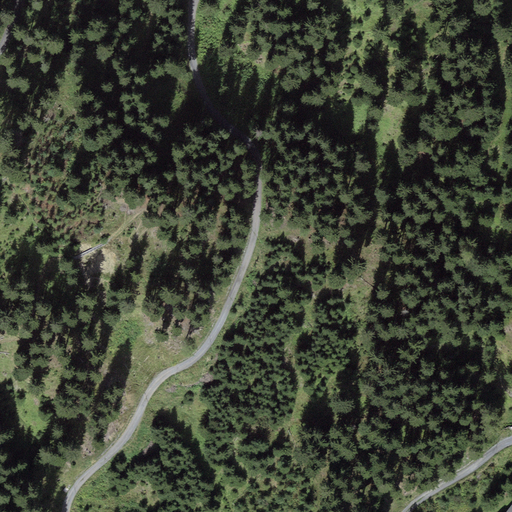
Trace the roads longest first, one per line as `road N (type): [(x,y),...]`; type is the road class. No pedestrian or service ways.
road 1 (track): [(68,511),(76,492),(122,447),(153,391),(205,354),(251,258),(260,160),(216,117),(200,79),(202,0)]
road 2 (track): [(511,443),(412,511)]
